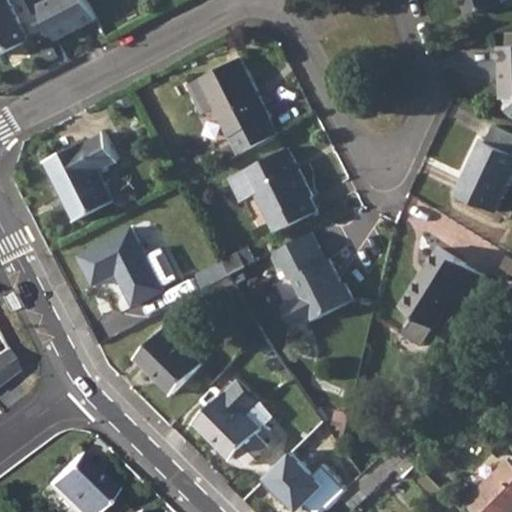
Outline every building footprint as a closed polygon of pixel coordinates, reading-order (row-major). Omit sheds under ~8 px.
[(10,0),(0,0),(0,55),(0,56),(31,40),(10,0)] [(89,0),(48,0),(41,4),(60,39),(100,18),(89,0)] [(466,0),(471,15),(507,4),(505,0),(466,0)] [(511,45),(502,46),(504,99),(506,100),(506,108),(511,114),(511,45)] [(242,57),(202,78),(217,107),(207,113),(204,115),(212,130),(225,123),(241,154),(279,133),(270,117),(272,114),(242,57)] [(202,78),(192,84),(207,113),(217,107),(202,78)] [(87,141),(49,160),(79,220),(117,201),(102,171),(121,160),(108,133),(88,143),(87,141)] [(511,151),(482,137),(457,192),(499,211),(511,181),(511,151)] [(290,147),(233,177),(244,200),(258,193),(278,232),(320,211),(314,197),(316,196),(290,147)] [(134,228),(81,255),(97,286),(120,274),(136,305),(167,290),(134,228)] [(313,232),(272,254),(280,269),(285,266),(292,280),(296,278),(317,319),(355,299),(346,282),(344,283),(331,259),(328,261),(313,232)] [(422,276),(404,306),(437,326),(455,298),(468,306),(486,275),(442,248),(424,277),(422,276)] [(226,261),(199,276),(206,289),(233,274),(226,261)] [(233,274),(206,289),(215,304),(242,291),(233,274)] [(165,328),(138,357),(175,393),(202,365),(165,328)] [(7,350),(0,354),(0,384),(18,371),(7,350)] [(473,373),(461,384),(483,409),(493,395),(473,373)] [(225,392),(196,422),(233,458),(239,453),(250,463),(267,445),(256,434),(262,428),(225,392)] [(493,395),(483,409),(493,421),(506,410),(493,395)] [(414,428),(398,443),(407,452),(422,436),(414,428)] [(366,474),(343,497),(355,509),(398,468),(406,477),(419,463),(407,452),(398,443),(366,474)] [(294,511),(302,504),(309,511),(320,511),(343,490),(323,468),(313,478),(290,454),(261,482),(290,511),(294,511)] [(79,455),(51,484),(78,511),(96,511),(116,491),(79,455)] [(511,511),(511,462),(510,461),(471,500),(483,511),(511,511)]
